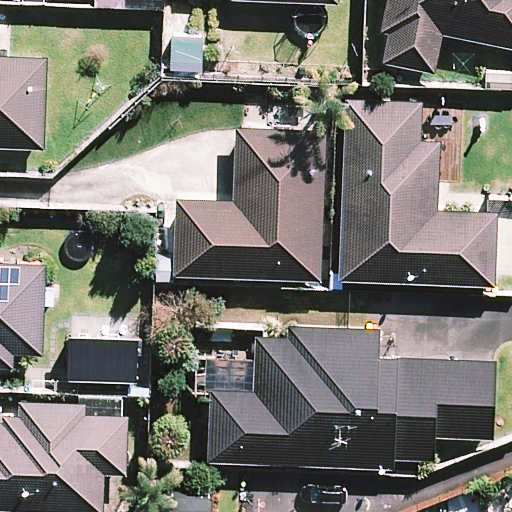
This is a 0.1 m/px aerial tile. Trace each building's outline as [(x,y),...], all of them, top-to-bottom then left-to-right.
[(438,33),(511,48),(511,0),(382,0),(376,31),(384,32),(377,62),(430,73),(438,33)] [(197,38),(167,37),(167,75),(197,75),(197,38)] [(0,148),(41,150),(44,58),(0,56),(0,148)] [(417,101),(342,98),(334,279),(489,285),(492,211),(433,208),(436,140),(416,139),(417,101)] [(170,275),(316,281),(322,130),(231,127),(228,201),(172,199),(170,275)] [(508,145),(471,144),(470,181),(507,182),(508,145)] [(0,366),(9,367),(9,353),(38,354),(41,264),(0,262),(0,366)] [(488,439),(492,361),(373,356),(374,328),(343,327),(284,324),(283,337),(250,336),(248,389),(206,388),(203,463),(388,470),(389,458),(417,459),(427,460),(428,436),(488,439)] [(0,509),(72,511),(98,511),(100,474),(120,475),(123,416),(81,414),(81,403),(16,401),(16,415),(0,414),(0,509)]
